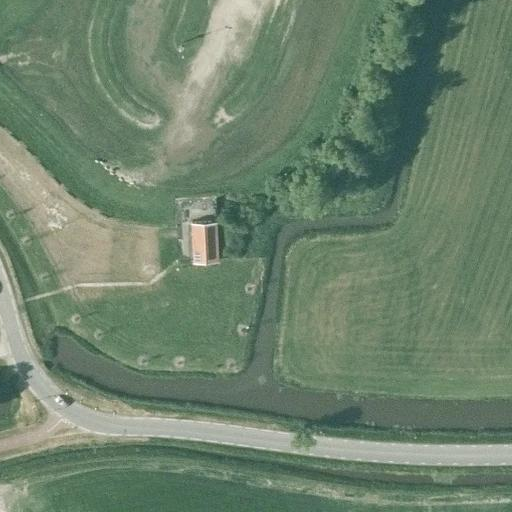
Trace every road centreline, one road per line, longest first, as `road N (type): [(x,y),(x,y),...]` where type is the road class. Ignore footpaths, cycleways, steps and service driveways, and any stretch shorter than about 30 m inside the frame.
road 1 (tertiary): [(66,410),(104,426),(511,450)]
road 2 (tertiary): [(66,410),(25,364),(0,287)]
